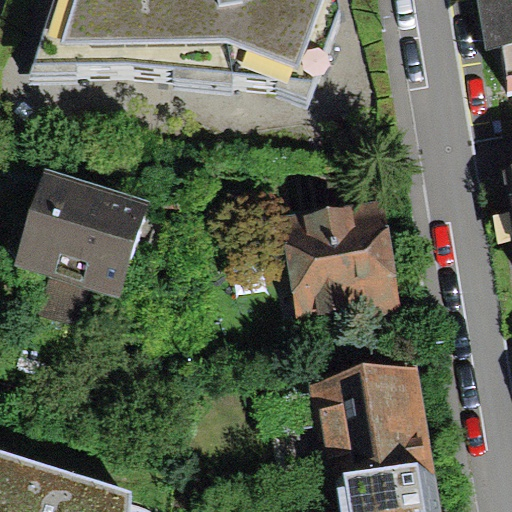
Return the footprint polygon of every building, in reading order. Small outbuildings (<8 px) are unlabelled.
[(61,0),(37,86),(301,109),(340,22),(336,0),(61,0)] [(511,0),(469,0),(480,89),(511,85),(511,0)] [(371,180),(279,194),(297,314),(389,300),(371,180)] [(139,223),(24,188),(0,266),(0,280),(111,314),(139,223)] [(293,388),(308,488),(419,471),(404,372),(293,388)] [(146,511),(147,501),(0,453),(0,511),(146,511)] [(308,488),(311,511),(425,511),(419,471),(308,488)]
